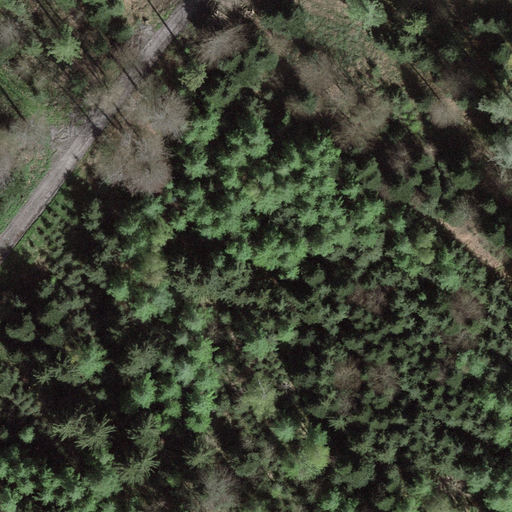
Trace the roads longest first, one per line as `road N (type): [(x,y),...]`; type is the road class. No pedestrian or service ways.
road 1 (track): [(84,140),(194,0)]
road 2 (track): [(84,140),(0,247)]
